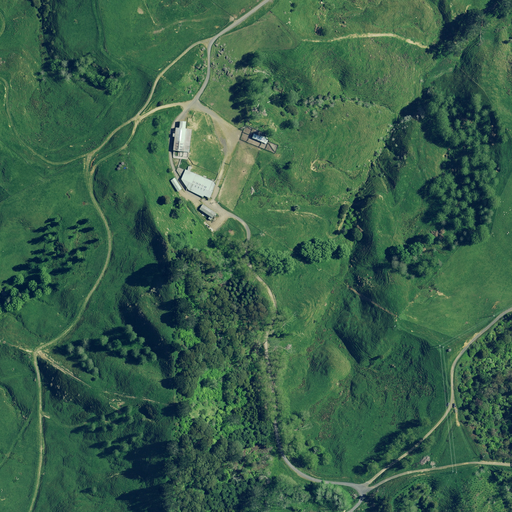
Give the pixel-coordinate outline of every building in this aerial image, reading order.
[(190,151),(192,131),(187,130),(188,122),(182,122),(181,130),(178,130),(176,150),(190,151)] [(267,145),(269,141),(255,134),(253,138),(267,145)] [(218,182),(188,169),(184,178),(191,189),(211,197),(218,182)] [(183,188),(175,177),(170,181),(178,192),(183,188)] [(217,212),(203,204),(200,209),(213,218),(217,212)]
